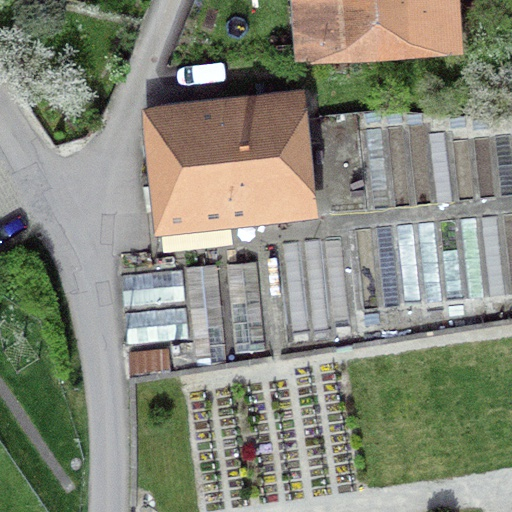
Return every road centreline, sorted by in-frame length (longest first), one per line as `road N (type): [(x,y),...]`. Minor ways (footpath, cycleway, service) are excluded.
road 1 (residential): [(110,511),(105,322),(78,210)]
road 2 (residential): [(78,210),(173,0)]
road 3 (residential): [(78,210),(0,105)]
